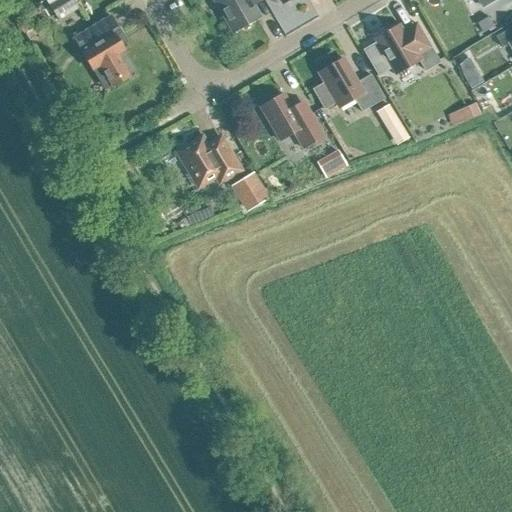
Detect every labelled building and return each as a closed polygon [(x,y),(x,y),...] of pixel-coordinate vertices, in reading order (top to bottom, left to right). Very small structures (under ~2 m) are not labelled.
[(56,21),(77,9),(71,0),(55,0),(46,5),(56,21)] [(211,0),(232,34),(259,18),(253,6),(263,1),(262,0),(211,0)] [(476,0),(482,8),(495,0),(476,0)] [(131,71),(121,53),(123,52),(113,36),(119,32),(110,17),(73,38),(82,53),(81,54),(92,71),(94,70),(104,87),(109,84),(111,88),(128,77),(126,74),(131,71)] [(483,33),(494,27),(489,18),(478,24),(483,33)] [(399,25),(373,41),(375,44),(363,51),(378,75),(390,68),(394,76),(419,61),(425,71),(438,63),(422,36),(409,43),(399,25)] [(511,29),(498,37),(503,47),(511,42),(511,29)] [(356,83),(342,59),(318,73),(323,83),(311,90),(324,111),(335,104),(338,109),(354,100),(361,113),(384,99),(370,75),(356,83)] [(465,78),(477,71),(470,59),(458,66),(465,78)] [(290,108),(282,94),(259,108),(279,142),(292,134),(301,150),(323,137),(302,102),(290,108)] [(482,115),(477,104),(448,116),(453,128),(482,115)] [(408,139),(387,105),(375,113),(395,146),(408,139)] [(225,180),(240,171),(219,136),(205,144),(201,137),(175,153),(188,174),(185,176),(192,187),(195,185),(197,189),(222,174),(225,180)] [(348,166),(339,150),(318,163),(328,179),(348,166)] [(267,195),(255,173),(235,184),(247,206),(267,195)]
